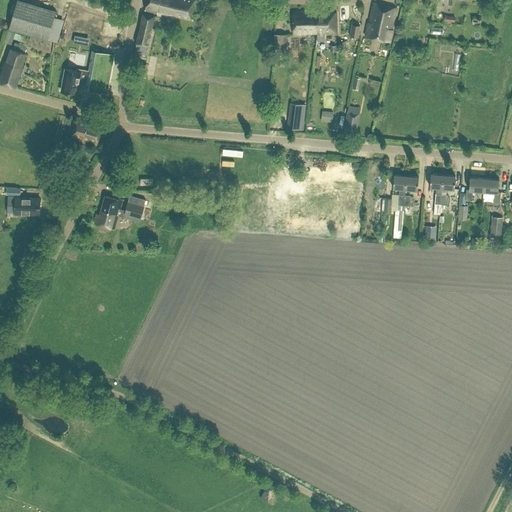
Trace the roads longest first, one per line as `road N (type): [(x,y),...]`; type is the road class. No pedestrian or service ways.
road 1 (unclassified): [(120,123),(511,160)]
road 2 (unclassified): [(344,511),(128,398),(0,361)]
road 3 (unclassified): [(0,361),(120,123)]
road 4 (unclassified): [(0,88),(120,123)]
road 5 (unclassified): [(120,123),(138,0)]
